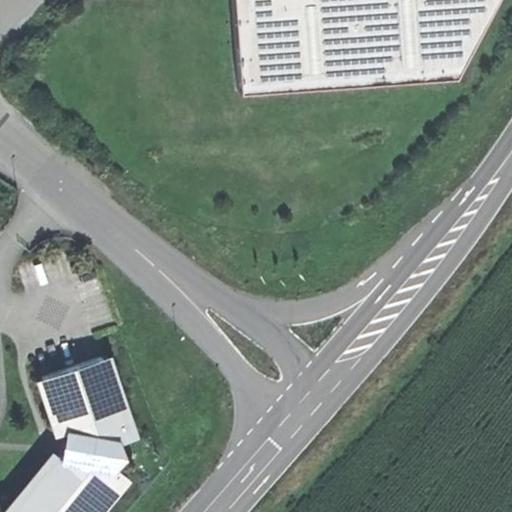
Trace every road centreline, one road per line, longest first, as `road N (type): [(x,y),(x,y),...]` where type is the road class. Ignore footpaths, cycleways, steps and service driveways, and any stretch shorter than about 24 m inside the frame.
road 1 (residential): [(0,129),(193,294)]
road 2 (residential): [(422,262),(322,303),(252,318)]
road 3 (residential): [(193,294),(211,331),(285,423)]
road 4 (tertiary): [(422,262),(323,378)]
road 5 (tertiary): [(511,150),(422,262)]
